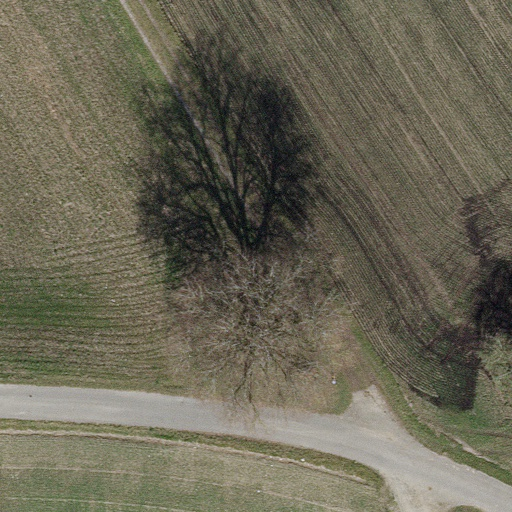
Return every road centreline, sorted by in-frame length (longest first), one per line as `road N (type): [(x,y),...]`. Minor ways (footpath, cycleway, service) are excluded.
road 1 (track): [(417,511),(406,460),(126,0)]
road 2 (track): [(511,511),(406,460),(204,409),(0,408)]
